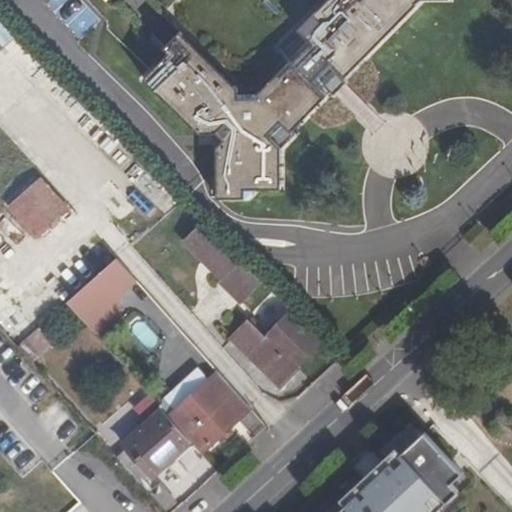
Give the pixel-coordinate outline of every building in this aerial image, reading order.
[(326,0),(300,27),(349,75),(423,0),(326,0)] [(0,52),(16,38),(0,20),(0,52)] [(288,130),(324,96),(287,60),(253,94),(237,94),(236,91),(179,32),(162,50),(166,54),(142,78),(198,134),(214,133),(221,140),(213,148),(216,199),(244,198),(252,192),(252,189),(278,189),(277,149),(292,134),(288,130)] [(10,207),(37,236),(68,209),(42,179),(10,207)] [(143,195),(135,202),(154,220),(161,213),(143,195)] [(223,279),(241,261),(202,223),(184,241),(223,279)] [(77,294),(111,263),(95,246),(60,276),(77,294)] [(67,302),(97,335),(121,314),(122,295),(137,282),(116,259),(111,263),(77,294),(67,302)] [(218,283),(241,306),(263,283),(241,261),(223,279),(218,283)] [(0,326),(18,346),(36,330),(0,290),(0,326)] [(278,384),(321,340),(291,310),(261,342),(245,326),(232,340),(278,384)] [(97,335),(104,344),(128,322),(121,314),(97,335)] [(63,340),(46,322),(36,330),(18,346),(33,363),(50,346),(53,350),(63,340)] [(163,409),(170,416),(209,380),(197,367),(157,403),(163,409)] [(242,415),(250,408),(218,372),(210,380),(242,415)] [(209,380),(170,416),(192,441),(202,452),(242,415),(210,380),(209,380)] [(152,389),(159,397),(167,390),(160,382),(152,389)] [(154,476),(192,441),(170,416),(163,409),(124,444),(127,448),(151,473),(154,476)] [(466,470),(428,429),(405,450),(400,444),(386,457),(393,464),(382,474),(375,467),(343,497),(348,503),(337,511),(435,511),(461,488),(454,480),(466,470)] [(117,456),(141,483),(151,473),(127,448),(117,456)] [(191,453),(153,494),(169,508),(206,467),(191,453)] [(393,464),(386,457),(375,467),(382,474),(393,464)]
